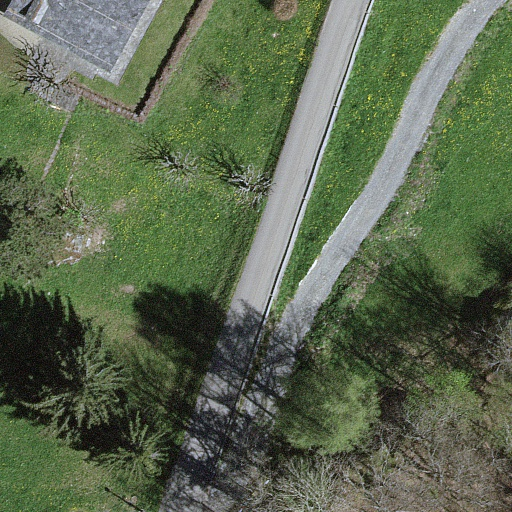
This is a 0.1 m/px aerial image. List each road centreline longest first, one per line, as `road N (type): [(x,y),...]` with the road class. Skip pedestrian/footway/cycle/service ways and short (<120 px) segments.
road 1 (residential): [(487,0),(460,33),(366,219),(310,296),(212,511)]
road 2 (residential): [(179,511),(357,0)]
